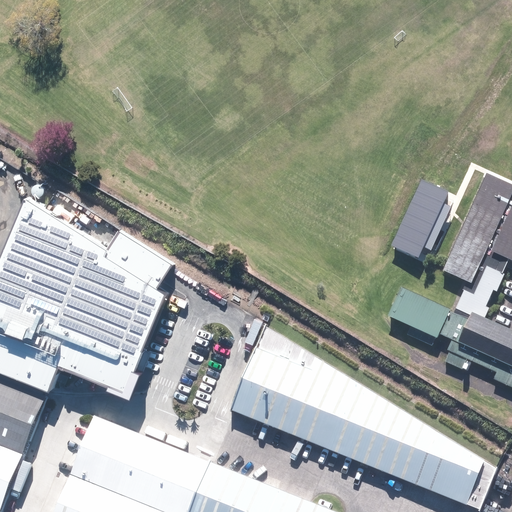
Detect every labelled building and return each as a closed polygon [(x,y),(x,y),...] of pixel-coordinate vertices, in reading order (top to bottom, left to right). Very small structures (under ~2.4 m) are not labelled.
[(511,185),(489,176),(446,273),(464,281),(468,283),(455,312),(451,310),(402,288),(389,317),(412,326),(408,335),(433,346),(436,338),(511,374),(511,330),(485,318),(508,266),(511,267),(511,185)] [(77,256),(17,232),(0,274),(0,320),(43,338),(77,256)] [(483,511),(492,465),(265,333),(232,414),(474,511),(483,511)] [(48,400),(0,380),(0,447),(24,458),(48,400)] [(231,410),(224,406),(216,425),(223,428),(231,410)] [(327,511),(98,419),(73,480),(153,511),(327,511)] [(0,511),(2,511),(24,458),(0,447),(0,511)] [(153,511),(73,480),(60,511),(153,511)]
